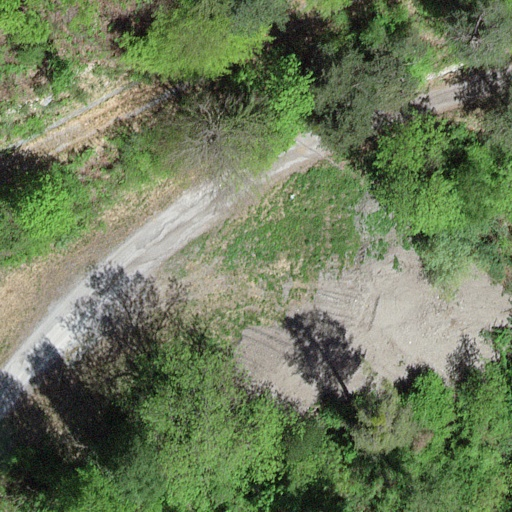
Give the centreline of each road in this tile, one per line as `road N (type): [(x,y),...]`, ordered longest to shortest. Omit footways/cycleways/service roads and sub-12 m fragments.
road 1 (track): [(0,391),(128,271),(348,130),(511,59)]
road 2 (track): [(0,176),(349,0)]
